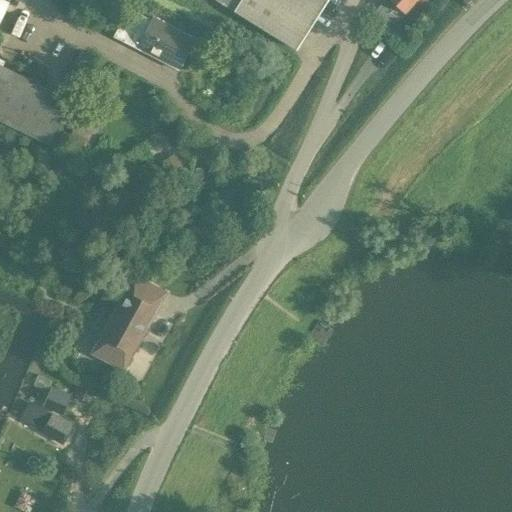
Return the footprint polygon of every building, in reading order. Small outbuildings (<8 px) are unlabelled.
[(217,0),(235,11),(241,0),(217,0)] [(295,45),(323,0),(246,0),(240,10),(295,45)] [(390,0),(406,14),(419,0),(390,0)] [(180,70),(196,39),(155,18),(153,22),(146,19),(142,28),(148,31),(139,49),(180,70)] [(69,100),(0,65),(0,120),(47,144),(69,100)] [(177,155),(161,162),(168,179),(184,171),(177,155)] [(137,275),(127,292),(94,354),(125,371),(168,293),(137,275)] [(72,396),(90,404),(97,387),(84,382),(80,392),(75,390),(72,396)] [(64,415),(72,396),(53,388),(45,407),(64,415)] [(64,444),(74,426),(36,404),(26,422),(64,444)] [(29,511),(34,501),(22,495),(16,508),(25,511),(29,511)]
